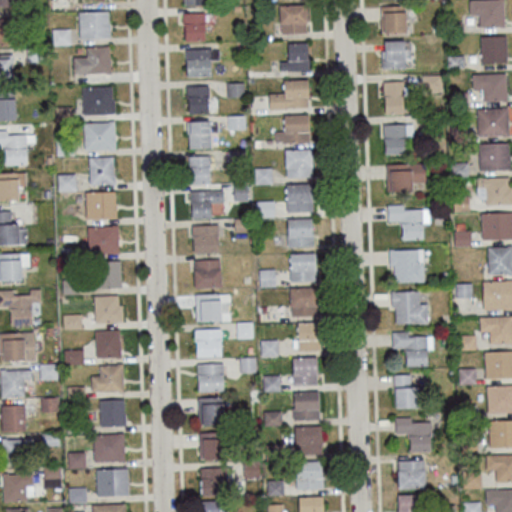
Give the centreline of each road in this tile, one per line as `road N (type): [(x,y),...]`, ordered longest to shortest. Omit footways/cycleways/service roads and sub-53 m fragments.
road 1 (residential): [(360,511),(342,0)]
road 2 (residential): [(162,511),(145,0)]
